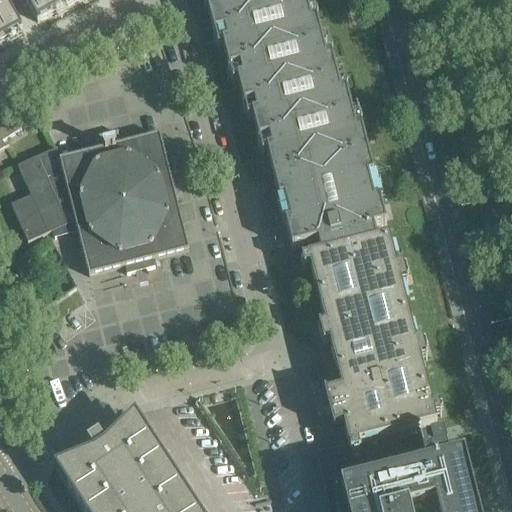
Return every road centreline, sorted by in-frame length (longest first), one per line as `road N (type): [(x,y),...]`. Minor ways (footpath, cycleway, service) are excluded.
road 1 (residential): [(0,477),(118,400),(265,355),(224,175),(166,0)]
road 2 (secondary): [(402,0),(511,440)]
road 3 (secondary): [(511,297),(436,0)]
road 4 (residential): [(0,74),(148,0)]
